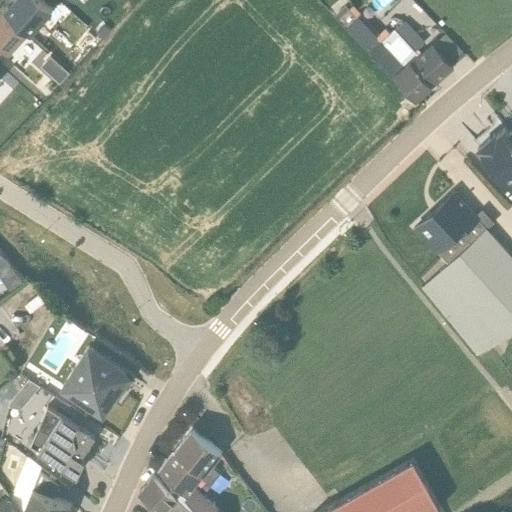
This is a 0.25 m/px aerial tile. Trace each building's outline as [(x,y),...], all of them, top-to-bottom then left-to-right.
[(33,0),(16,0),(4,14),(31,39),(52,16),(33,0)] [(426,83),(452,60),(465,48),(446,27),(433,38),(431,36),(422,44),(419,41),(426,34),(406,12),(390,25),(386,20),(381,25),(356,0),(349,0),(348,0),(343,0),(337,7),(416,92),(426,83)] [(0,46),(9,54),(26,35),(4,15),(0,19),(0,46)] [(69,75),(50,58),(40,69),(59,86),(69,75)] [(495,126),(478,140),(511,179),(511,128),(505,120),(496,127),(495,126)] [(422,282),(477,348),(511,327),(511,248),(479,213),(480,212),(454,183),(412,221),(436,247),(438,246),(448,256),(422,282)] [(0,275),(9,288),(22,278),(1,252),(0,252),(0,275)] [(86,344),(60,384),(99,409),(108,396),(112,398),(119,385),(117,384),(126,370),(86,344)] [(9,401),(8,405),(19,409),(39,385),(28,378),(9,401)] [(49,406),(31,444),(61,463),(60,467),(77,476),(94,435),(49,406)] [(221,448),(192,424),(159,466),(168,473),(163,480),(194,511),(225,511),(214,497),(211,499),(203,491),(220,470),(211,462),(221,448)] [(416,461),(322,511),(435,511),(442,508),(416,461)] [(10,497),(21,511),(67,511),(71,504),(54,497),(59,486),(39,471),(34,481),(19,475),(10,497)] [(154,472),(139,489),(164,511),(194,511),(163,480),(154,472)] [(21,511),(10,497),(8,495),(0,500),(0,511),(21,511)]
